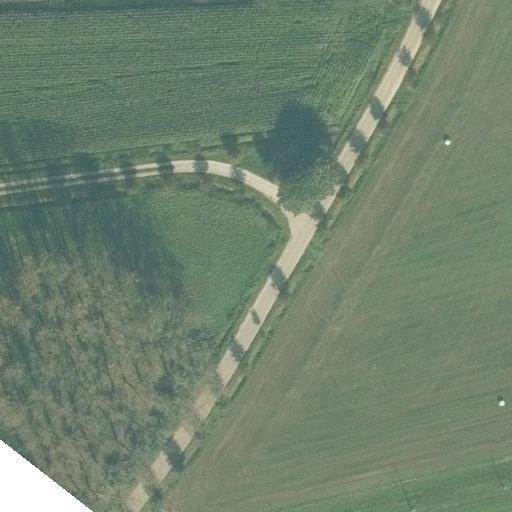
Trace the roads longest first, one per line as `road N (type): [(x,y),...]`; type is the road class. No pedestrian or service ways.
road 1 (residential): [(428,0),(314,219),(212,391),(128,511)]
road 2 (track): [(0,190),(170,167),(220,169),(314,219)]
